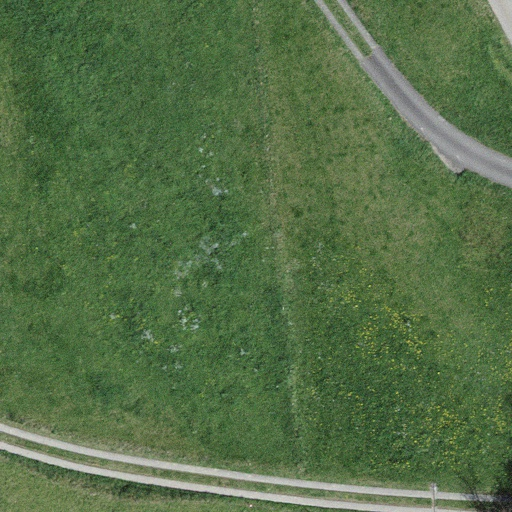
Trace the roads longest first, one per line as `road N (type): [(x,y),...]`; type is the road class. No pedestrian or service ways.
road 1 (track): [(511,496),(312,492),(122,465),(0,427)]
road 2 (track): [(511,174),(417,118),(327,0)]
